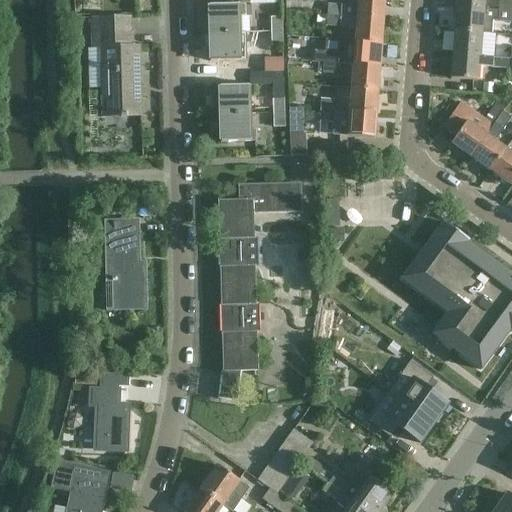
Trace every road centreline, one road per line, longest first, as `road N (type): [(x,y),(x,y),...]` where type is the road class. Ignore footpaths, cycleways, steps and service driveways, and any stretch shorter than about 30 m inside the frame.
road 1 (residential): [(143,511),(179,369),(175,0)]
road 2 (residential): [(511,232),(414,156),(408,139),(418,0)]
road 3 (residential): [(429,511),(511,393)]
